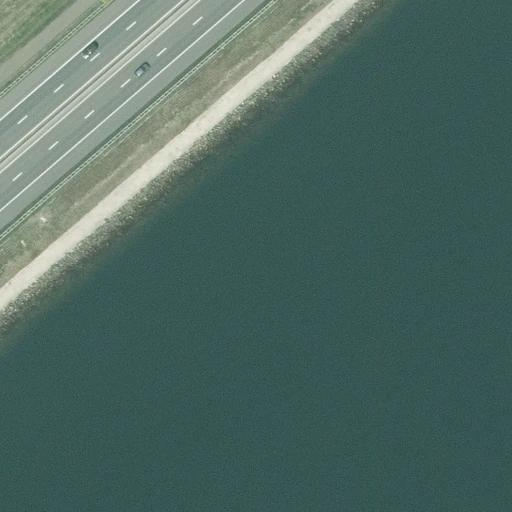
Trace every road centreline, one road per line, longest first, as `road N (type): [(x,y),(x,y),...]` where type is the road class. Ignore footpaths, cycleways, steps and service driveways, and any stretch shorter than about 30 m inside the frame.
road 1 (motorway): [(0,193),(223,0)]
road 2 (motorway): [(162,0),(0,140)]
